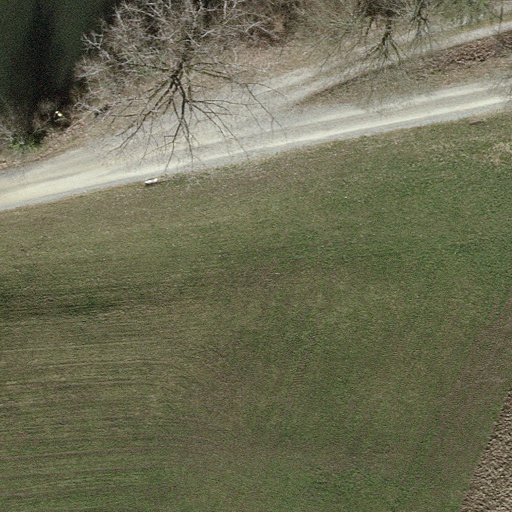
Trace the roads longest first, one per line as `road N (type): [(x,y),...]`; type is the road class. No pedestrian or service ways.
road 1 (track): [(19,178),(331,65),(511,12)]
road 2 (track): [(19,178),(511,93)]
